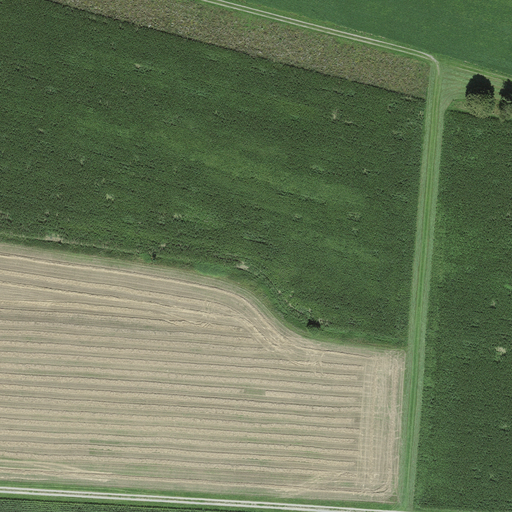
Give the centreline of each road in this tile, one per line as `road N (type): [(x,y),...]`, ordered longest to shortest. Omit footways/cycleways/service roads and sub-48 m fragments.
road 1 (track): [(438,64),(404,511)]
road 2 (track): [(0,489),(396,511)]
road 3 (track): [(203,0),(511,84)]
